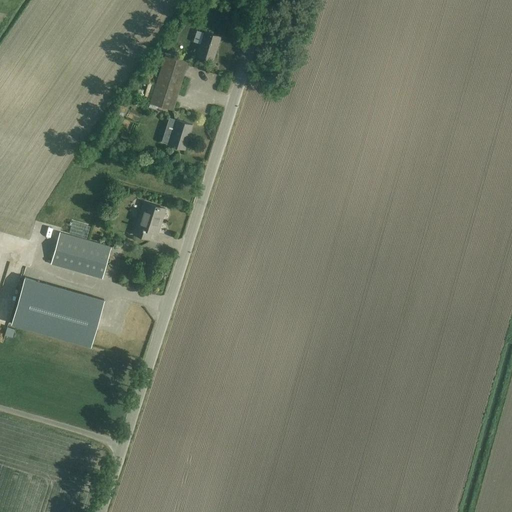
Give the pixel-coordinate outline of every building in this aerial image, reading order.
[(205,31),(197,56),(213,61),(221,36),(205,31)] [(165,54),(150,103),(173,110),(188,61),(165,54)] [(122,126),(125,121),(117,117),(115,123),(122,126)] [(177,120),(169,144),(185,149),(192,125),(177,120)] [(144,202),(134,234),(149,239),(152,231),(158,233),(165,209),(144,202)] [(60,232),(51,264),(103,278),(112,247),(60,232)] [(25,277),(12,324),(91,347),(105,300),(25,277)] [(144,307),(122,301),(117,318),(123,320),(118,334),(135,339),(144,307)]
